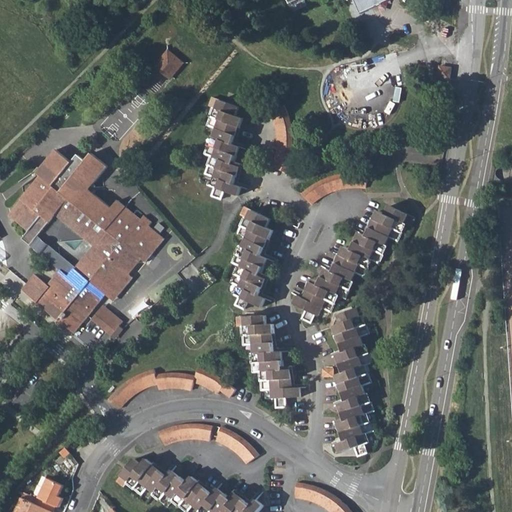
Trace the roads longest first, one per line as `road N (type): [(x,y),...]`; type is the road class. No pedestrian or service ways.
road 1 (tertiary): [(419,508),(505,0)]
road 2 (tertiary): [(476,0),(468,88),(393,503)]
road 3 (unknown): [(34,331),(14,279),(3,205),(61,126)]
road 4 (residential): [(303,455),(315,438),(316,384),(286,313),(296,258)]
road 5 (residential): [(120,434),(171,409),(216,408),(303,455)]
road 6 (residential): [(120,434),(74,364),(34,331)]
road 7 (unknown): [(291,447),(271,485),(228,473),(192,475)]
